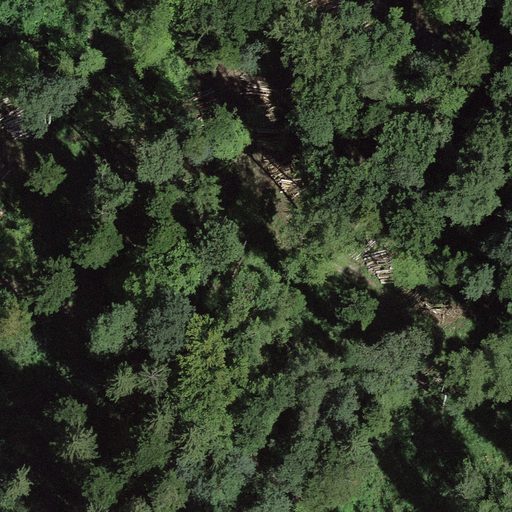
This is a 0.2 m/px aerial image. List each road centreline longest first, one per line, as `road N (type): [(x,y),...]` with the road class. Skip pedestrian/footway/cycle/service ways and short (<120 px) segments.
road 1 (track): [(305,511),(150,349),(0,286)]
road 2 (track): [(347,0),(511,89)]
